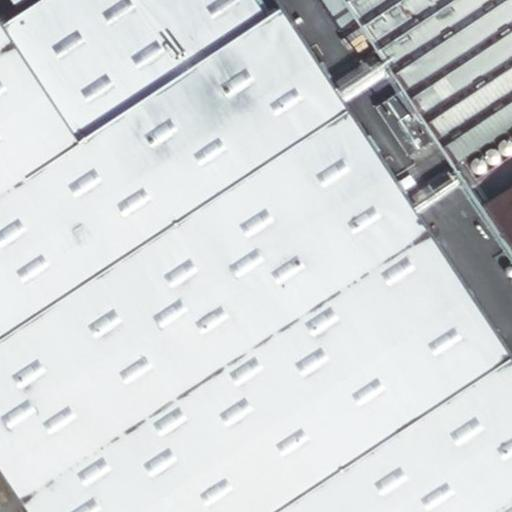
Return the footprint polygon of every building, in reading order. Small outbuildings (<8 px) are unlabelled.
[(82,148),(281,18),(269,0),(47,0),(4,29),(82,148)] [(511,58),(511,0),(348,0),(389,61),(425,116),(511,58)] [(0,471),(27,511),(511,511),(511,367),(335,99),(281,18),(82,148),(4,29),(0,22),(0,471)] [(511,58),(425,116),(459,168),(511,132),(511,58)] [(437,142),(405,93),(389,104),(421,152),(437,142)] [(511,187),(484,206),(511,248),(511,187)]
